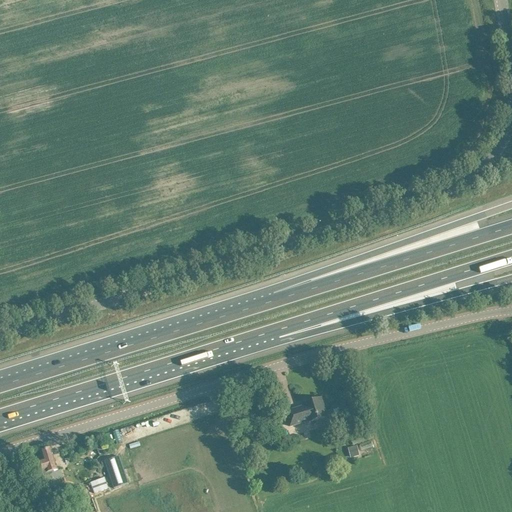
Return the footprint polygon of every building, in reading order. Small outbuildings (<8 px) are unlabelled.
[(304,407),(285,413),(290,428),(326,417),(320,399),(303,404),(304,407)] [(341,415),(357,410),(354,401),(337,406),(341,415)] [(372,440),(368,430),(350,436),(353,446),(372,440)] [(95,444),(99,455),(104,453),(100,443),(95,444)] [(360,456),(357,446),(347,448),(350,459),(360,456)] [(38,462),(43,479),(55,474),(54,471),(58,470),(51,448),(39,452),(42,460),(38,462)] [(119,457),(104,462),(114,489),(128,484),(119,457)] [(50,495),(66,490),(62,478),(46,483),(50,495)] [(104,479),(91,484),(94,494),(108,489),(104,479)]
